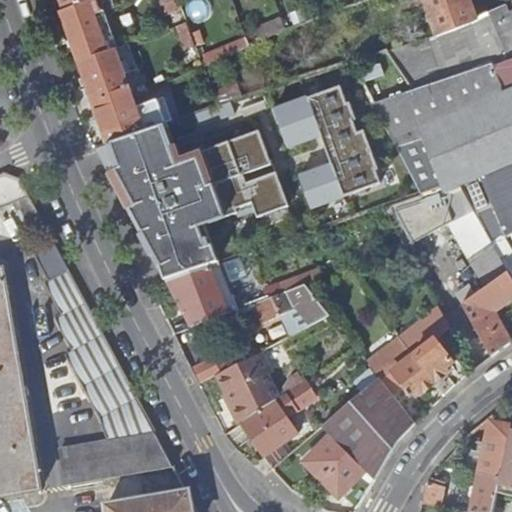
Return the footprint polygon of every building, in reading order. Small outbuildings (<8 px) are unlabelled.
[(58,0),(62,11),(93,0),(58,0)] [(59,12),(78,63),(116,49),(98,0),(93,0),(62,11),(59,12)] [(182,9),(179,0),(161,0),(166,14),(182,9)] [(469,0),(421,0),(434,36),(436,35),(470,21),(474,20),(474,19),(481,16),(480,12),(474,14),(469,0)] [(480,43),(488,66),(511,59),(511,58),(511,22),(507,12),(509,11),(506,5),(481,16),(474,19),(474,20),(481,43),(480,43)] [(470,21),(436,35),(442,53),(476,40),(470,21)] [(177,27),(185,50),(196,46),(188,23),(177,27)] [(96,113),(130,97),(122,75),(135,70),(127,45),(116,49),(78,63),(96,113)] [(420,137),(395,148),(421,195),(441,187),(444,195),(460,188),(511,166),(511,58),(511,59),(488,66),(409,91),(387,98),(409,128),(415,126),(420,137)] [(313,207),(387,184),(369,127),(362,130),(347,83),(277,105),(290,146),(324,136),(332,159),(300,169),(313,207)] [(135,109),(130,97),(96,113),(107,144),(164,124),(156,101),(135,109)] [(226,155),(210,108),(170,122),(180,152),(175,154),(175,156),(176,156),(185,182),(207,175),(203,163),(226,155)] [(170,122),(164,124),(175,154),(180,152),(170,122)] [(494,247),(507,241),(511,238),(511,166),(460,188),(473,211),(493,245),(494,247)] [(0,173),(0,208),(28,197),(17,177),(3,173),(0,173)] [(441,187),(421,195),(383,208),(405,247),(473,211),(460,188),(444,195),(441,187)] [(207,236),(218,264),(263,249),(246,199),(206,213),(212,231),(207,233),(206,234),(206,236),(207,236)] [(201,215),(207,233),(212,231),(206,213),(201,215)] [(149,424),(68,273),(50,239),(27,251),(46,282),(42,285),(60,316),(53,320),(71,351),(64,355),(101,419),(105,441),(153,432),(149,424)] [(511,249),(507,241),(494,247),(508,273),(511,278),(511,249)] [(494,247),(493,245),(470,259),(486,288),(508,273),(494,247)] [(218,264),(167,282),(190,327),(236,310),(218,264)] [(511,278),(508,273),(486,288),(462,303),(491,358),(510,344),(493,312),(511,299),(511,278)] [(0,497),(37,492),(0,281),(0,497)] [(305,285),(251,305),(260,325),(297,308),(310,326),(330,316),(305,285)] [(457,342),(449,328),(439,333),(447,347),(457,342)] [(414,355),(402,339),(369,364),(379,377),(416,423),(426,413),(412,395),(418,390),(421,394),(435,384),(414,355)] [(434,339),(414,355),(435,384),(444,396),(455,385),(447,374),(448,373),(445,368),(451,363),(434,339)] [(262,351),(217,375),(242,423),(280,397),(268,375),(273,372),(262,351)] [(416,423),(379,377),(322,426),(330,436),(365,471),(375,481),(398,441),(416,423)] [(280,397),(242,423),(273,468),(289,455),(282,445),(299,433),(293,424),(288,416),(293,413),(318,397),(307,379),(280,397)] [(298,421),(293,413),(288,416),(293,424),(298,421)] [(57,451),(63,487),(172,468),(154,434),(57,451)] [(500,482),(501,474),(509,441),(509,439),(490,434),(480,476),(500,482)] [(338,498),(365,471),(330,436),(304,462),(338,498)] [(501,474),(511,476),(511,442),(509,441),(501,474)] [(498,489),(511,492),(511,476),(501,474),(500,482),(498,489)] [(471,511),(492,511),(498,489),(500,482),(480,476),(477,490),(471,490),(470,495),(475,496),(471,511)] [(422,506),(440,509),(443,491),(427,486),(425,487),(422,506)] [(492,511),(511,511),(511,492),(498,489),(492,511)] [(188,511),(185,493),(104,506),(104,511),(188,511)]
